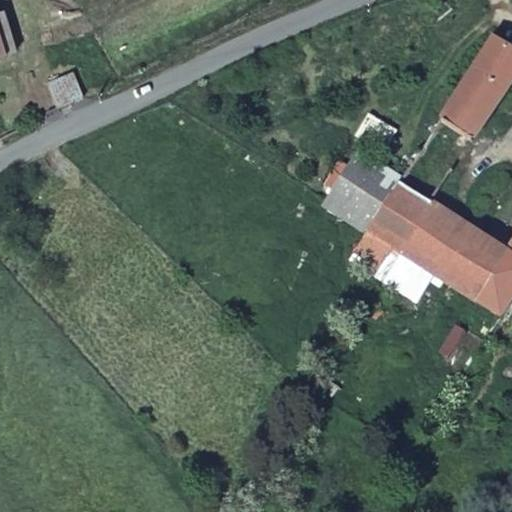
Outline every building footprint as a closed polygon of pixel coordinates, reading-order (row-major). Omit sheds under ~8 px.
[(0,53),(17,47),(11,29),(4,6),(0,7),(0,53)] [(511,61),(491,47),(451,110),(396,191),(368,234),(348,263),(379,286),(381,287),(401,261),(499,325),(511,305),(511,265),(496,255),(483,247),(432,214),(511,90),(511,61)] [(49,80),(61,104),(88,91),(75,66),(49,80)] [(356,163),(327,207),(368,234),(396,191),(356,163)] [(496,255),(511,265),(511,232),(503,245),(496,255)] [(483,247),(496,255),(503,245),(490,238),(483,247)]
